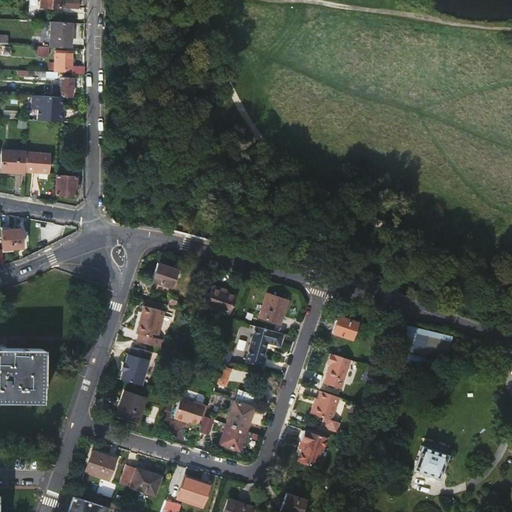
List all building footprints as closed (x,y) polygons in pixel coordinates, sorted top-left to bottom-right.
[(39,0),(39,7),(78,9),(78,0),(39,0)] [(51,22),(49,47),(69,48),(71,23),(51,22)] [(38,55),(47,56),(48,46),(38,46),(38,55)] [(70,73),(70,66),(70,54),(68,54),(68,50),(54,51),(53,71),(60,71),(60,72),(70,73)] [(60,95),(70,96),(71,78),(61,77),(60,95)] [(61,97),(31,95),(30,109),(37,109),(36,117),(62,119),(63,111),(60,111),(61,97)] [(0,171),(24,173),(24,171),(25,151),(2,150),(0,171)] [(50,152),(25,151),(24,171),(49,173),(50,152)] [(76,177),(56,176),(55,194),(75,195),(76,177)] [(20,229),(0,230),(2,247),(2,249),(22,247),(20,229)] [(169,287),(174,271),(155,265),(150,281),(169,287)] [(221,286),(212,283),(205,305),(229,312),(235,294),(226,290),(220,289),(221,286)] [(259,317),(275,322),(278,313),(282,315),(287,300),(267,294),(259,317)] [(137,333),(135,340),(158,346),(160,339),(156,338),(163,310),(142,305),(135,332),(137,333)] [(337,316),(334,326),(338,327),(335,335),(351,340),(357,323),(337,316)] [(373,329),(381,332),(384,325),(375,322),(373,329)] [(278,344),(281,332),(254,324),(245,361),(262,365),(264,355),(262,354),(266,340),(278,344)] [(448,358),(452,334),(402,324),(398,348),(448,358)] [(120,378),(140,384),(149,350),(131,345),(128,353),(127,353),(124,361),(122,370),(120,378)] [(8,348),(0,347),(0,400),(41,400),(42,386),(38,386),(38,348),(8,348)] [(231,351),(225,349),(224,352),(221,362),(227,363),(231,351)] [(343,385),(351,358),(330,352),(326,362),(330,363),(325,379),(343,385)] [(239,390),(246,374),(226,366),(219,381),(239,390)] [(363,378),(370,380),(373,371),(366,369),(363,378)] [(318,397),(312,413),(332,419),(340,396),(320,389),(318,397)] [(122,392),(117,406),(122,407),(120,416),(136,421),(143,398),(122,392)] [(198,420),(204,401),(197,398),(196,400),(183,395),(177,413),(179,416),(184,417),(186,416),(192,418),(198,420)] [(309,412),(312,413),(318,397),(315,396),(309,412)] [(203,414),(208,402),(204,401),(198,420),(201,421),(203,414)] [(234,403),(227,422),(247,429),(253,409),(234,403)] [(205,432),(210,434),(214,418),(209,416),(205,432)] [(239,451),(247,429),(227,422),(225,431),(229,432),(226,440),(222,439),(220,445),(239,451)] [(328,437),(329,434),(306,426),(305,430),(328,437)] [(318,467),(328,437),(305,430),(301,440),(304,441),(299,461),(318,467)] [(436,452),(421,446),(413,469),(439,478),(446,460),(444,459),(445,455),(445,452),(439,450),(436,452)] [(109,480),(113,465),(105,463),(107,457),(92,452),(85,472),(109,480)] [(115,460),(107,457),(105,463),(113,465),(115,460)] [(136,469),(125,465),(119,483),(130,487),(136,469)] [(155,495),(160,477),(136,469),(130,487),(155,495)] [(202,506),(207,491),(199,488),(200,483),(185,478),(179,498),(202,506)] [(176,498),(181,484),(173,481),(168,495),(176,498)] [(107,511),(109,505),(74,493),(68,511),(69,511),(107,511)] [(221,511),(226,496),(219,493),(213,511),(221,511)] [(286,495),(283,504),(286,505),(283,511),(300,511),(305,501),(286,495)] [(175,511),(179,503),(167,499),(162,511),(175,511)] [(246,511),(242,511),(243,505),(229,500),(225,511),(246,511)]
